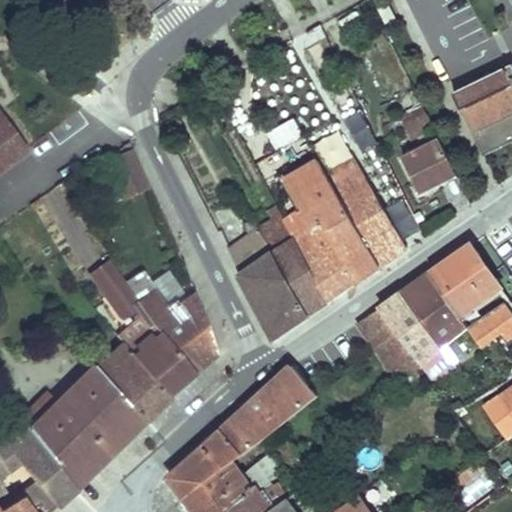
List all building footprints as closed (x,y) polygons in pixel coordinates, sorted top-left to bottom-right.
[(322,30),(302,42),(317,67),(337,56),(322,30)] [(511,68),(483,81),(511,139),(511,68)] [(511,139),(483,81),(454,95),(485,157),(511,143),(511,139)] [(185,99),(176,103),(182,112),(190,108),(185,99)] [(361,108),(344,116),(360,151),(376,143),(361,108)] [(436,127),(428,111),(405,123),(413,139),(436,127)] [(186,129),(176,112),(170,116),(174,123),(171,125),(177,134),(186,129)] [(0,119),(0,172),(25,156),(19,146),(0,119)] [(258,135),(268,153),(299,136),(289,119),(258,135)] [(457,169),(441,138),(406,156),(424,193),(441,184),(439,179),(457,169)] [(125,151),(100,163),(117,199),(142,187),(125,151)] [(338,151),(319,161),(357,226),(386,210),(355,153),(343,159),(338,151)] [(300,211),(284,220),(328,300),(378,266),(357,226),(319,161),(284,181),(300,211)] [(89,251),(105,232),(56,191),(40,210),(89,251)] [(406,247),(386,210),(357,226),(378,266),(406,247)] [(284,220),(281,214),(258,226),(261,231),(264,237),(309,313),(328,300),(284,220)] [(260,308),(276,336),(309,313),(264,237),(261,231),(228,248),(260,308)] [(473,240),(429,270),(460,313),(504,282),(473,240)] [(126,283),(113,262),(93,276),(108,296),(126,283)] [(460,313),(429,270),(402,290),(443,346),(468,325),(460,313)] [(154,321),(195,371),(218,350),(207,322),(196,293),(178,304),(172,294),(161,301),(144,273),(126,283),(132,292),(127,296),(136,308),(142,316),(148,325),(154,321)] [(123,318),(136,308),(127,296),(132,292),(126,283),(108,296),(123,318)] [(443,346),(402,290),(379,305),(421,363),(426,370),(432,379),(446,369),(434,353),(443,346)] [(511,306),(507,299),(468,325),(481,342),(501,328),(511,343),(511,306)] [(421,363),(379,305),(357,320),(397,381),(410,371),(421,363)] [(125,341),(170,395),(195,371),(154,321),(148,325),(142,316),(120,333),(125,341)] [(109,355),(95,338),(86,345),(96,357),(100,362),(109,355)] [(109,355),(100,362),(145,418),(170,395),(125,341),(109,355)] [(455,362),(443,346),(434,353),(446,369),(455,362)] [(100,362),(96,357),(76,378),(84,388),(125,430),(138,417),(142,421),(145,418),(100,362)] [(294,363),(223,428),(245,452),(319,393),(294,363)] [(426,370),(421,363),(410,371),(414,378),(426,370)] [(409,376),(399,383),(409,397),(419,390),(409,376)] [(84,388),(76,378),(53,400),(46,391),(20,417),(27,426),(75,486),(77,484),(74,478),(125,430),(84,388)] [(511,386),(503,392),(511,405),(511,386)] [(37,479),(55,503),(75,486),(27,426),(0,441),(0,472),(21,458),(37,479)] [(223,428),(172,476),(185,496),(234,461),(245,452),(223,428)] [(293,446),(287,438),(273,449),(285,466),(313,445),(307,436),(293,446)] [(313,445),(285,466),(294,479),(315,464),(312,458),(319,452),(313,445)] [(234,461),(185,496),(196,511),(224,511),(255,487),(260,494),(278,479),(275,474),(282,468),(270,451),(242,473),(234,461)] [(55,503),(37,479),(22,490),(32,507),(38,503),(44,511),(55,503)] [(0,480),(0,503),(1,505),(13,497),(0,480)] [(255,487),(224,511),(267,511),(271,509),(260,494),(255,487)] [(6,511),(44,511),(38,503),(32,507),(22,490),(13,497),(1,505),(6,511)] [(367,511),(356,495),(332,511),(328,511),(327,510),(323,511),(367,511)] [(297,511),(287,497),(271,509),(273,511),(297,511)]
